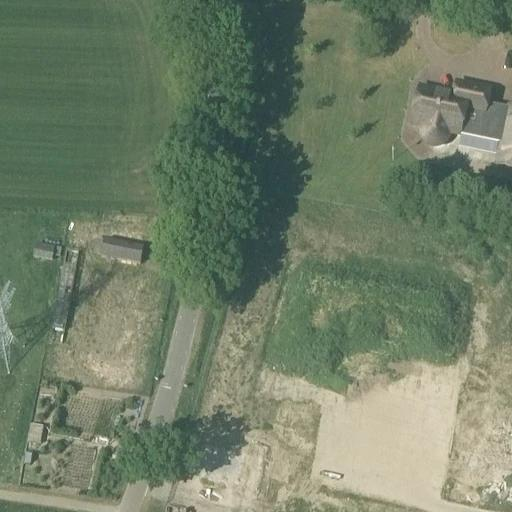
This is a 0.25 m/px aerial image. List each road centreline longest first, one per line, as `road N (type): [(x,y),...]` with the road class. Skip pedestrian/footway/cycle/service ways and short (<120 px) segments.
road 1 (tertiary): [(129,511),(168,389),(207,216),(208,122),(195,0)]
road 2 (residential): [(511,28),(363,0)]
